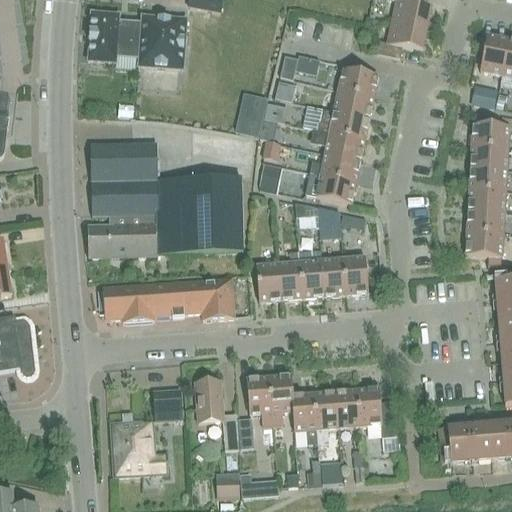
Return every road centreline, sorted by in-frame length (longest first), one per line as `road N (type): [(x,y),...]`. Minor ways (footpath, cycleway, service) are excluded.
road 1 (residential): [(74,354),(58,166),(62,0)]
road 2 (residential): [(403,317),(396,199),(420,84),(448,72),(462,4)]
road 3 (residential): [(197,346),(384,327),(403,317)]
road 4 (residential): [(74,354),(197,346)]
